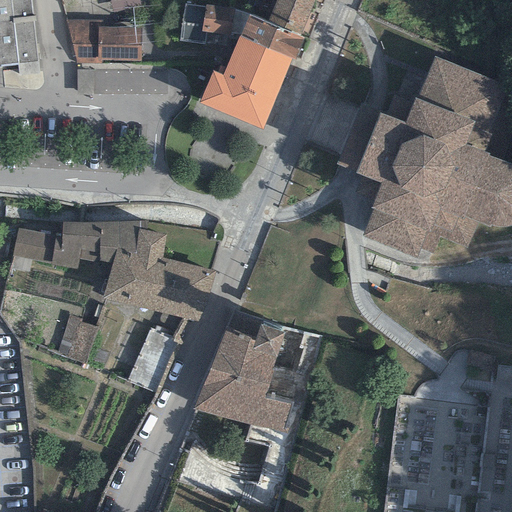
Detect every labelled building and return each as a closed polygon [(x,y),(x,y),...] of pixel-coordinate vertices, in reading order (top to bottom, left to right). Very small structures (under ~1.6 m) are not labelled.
[(0,0),(0,66),(38,62),(30,0),(0,0)] [(139,0),(109,0),(113,13),(141,6),(139,0)] [(300,36),(314,0),(275,0),(267,22),(300,36)] [(232,9),(205,5),(201,32),(228,36),(232,9)] [(248,16),(239,37),(291,59),(294,60),(303,39),(248,16)] [(141,28),(98,28),(99,20),(66,20),(75,64),(101,64),(101,60),(140,61),(141,28)] [(291,59),(239,37),(222,75),(213,72),(199,104),(261,130),(291,59)] [(506,86),(434,57),(419,99),(415,96),(405,124),(360,106),(336,164),(356,172),(379,183),(368,207),(373,210),(361,236),(420,258),(420,248),(433,253),(439,239),(466,250),(478,223),(489,227),(490,224),(494,224),(505,224),(511,222),(511,165),(487,155),(489,152),(483,151),(494,131),(490,130),(506,86)] [(138,229),(147,231),(147,221),(62,223),(61,236),(55,236),(50,263),(76,269),(77,260),(112,264),(115,249),(134,253),(138,229)] [(50,263),(55,236),(17,228),(12,256),(50,263)] [(147,231),(138,229),(134,253),(115,249),(112,264),(103,299),(204,323),(215,272),(162,259),(165,234),(147,231)] [(56,348),(85,358),(98,320),(69,310),(56,348)] [(126,375),(150,387),(175,335),(151,324),(126,375)] [(224,332),(192,410),(280,433),(290,404),(264,397),(284,332),(259,324),(254,342),(224,332)]
